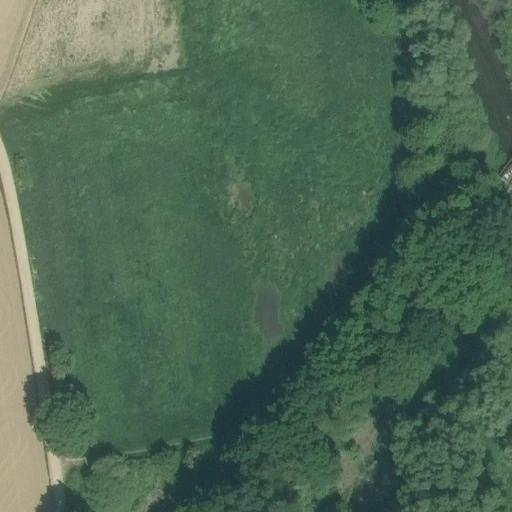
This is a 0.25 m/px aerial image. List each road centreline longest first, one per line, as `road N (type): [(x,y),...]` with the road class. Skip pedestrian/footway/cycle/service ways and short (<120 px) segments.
road 1 (track): [(0,152),(63,511)]
road 2 (track): [(416,235),(378,0)]
